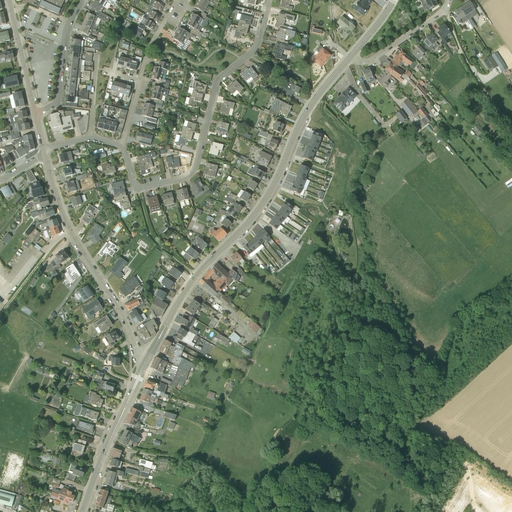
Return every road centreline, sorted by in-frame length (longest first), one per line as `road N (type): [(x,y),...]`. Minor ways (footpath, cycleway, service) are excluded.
road 1 (secondary): [(145,365),(183,293),(261,206),(308,108),(351,55)]
road 2 (residential): [(268,0),(256,44),(218,79),(190,174),(137,189),(120,147)]
road 3 (residential): [(145,365),(71,232),(45,155)]
road 4 (secondary): [(82,511),(145,365)]
road 5 (track): [(511,127),(462,56),(445,9)]
road 6 (residential): [(35,112),(58,99),(66,28),(81,0)]
road 7 (residential): [(351,55),(367,61),(448,0)]
